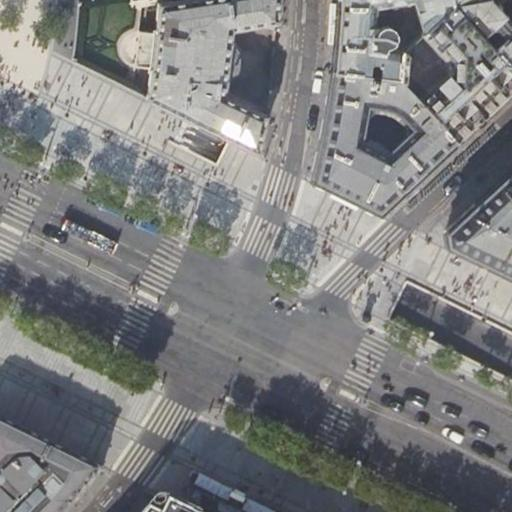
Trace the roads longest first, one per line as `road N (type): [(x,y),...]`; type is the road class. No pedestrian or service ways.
road 1 (residential): [(222,333),(314,313),(511,127)]
road 2 (residential): [(222,333),(280,187),(309,0)]
road 3 (primary): [(222,333),(511,476)]
road 4 (primary): [(0,224),(222,333)]
road 5 (residential): [(114,511),(222,333)]
